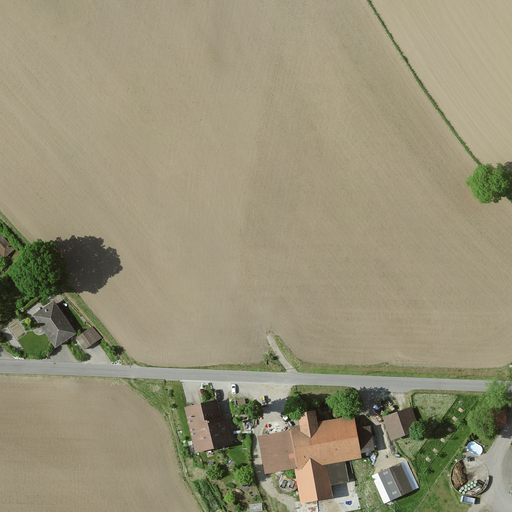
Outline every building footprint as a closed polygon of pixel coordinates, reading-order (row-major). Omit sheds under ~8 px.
[(53,347),(74,332),(51,300),(30,315),(53,347)] [(87,329),(74,338),(83,350),(96,340),(87,329)] [(217,416),(214,399),(182,406),(191,450),(229,443),(223,415),(217,416)] [(407,405),(380,416),(391,440),(418,429),(407,405)] [(311,408),(292,411),(294,424),(284,425),(284,429),(256,433),(261,471),(291,467),(296,500),(328,496),(324,462),(359,457),(357,449),(372,446),(369,423),(352,426),(350,415),(312,420),(311,408)] [(409,489),(397,463),(375,473),(387,499),(409,489)]
